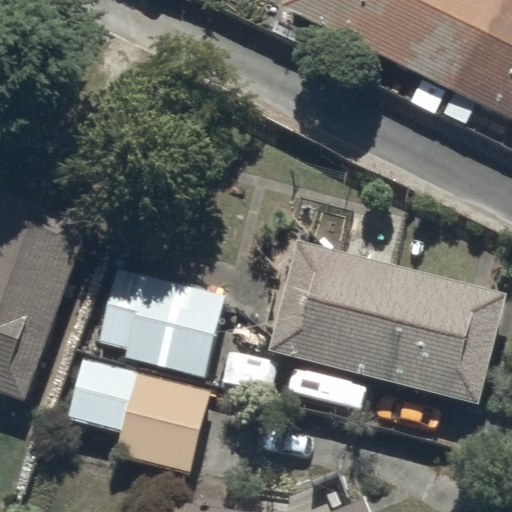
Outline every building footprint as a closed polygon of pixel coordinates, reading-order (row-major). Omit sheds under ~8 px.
[(511,0),(281,0),(280,3),(511,118),(511,0)] [(0,391),(22,399),(90,223),(0,188),(0,391)] [(507,291),(297,239),(266,352),(479,405),(507,291)] [(225,295),(119,266),(98,341),(127,349),(124,358),(203,379),(225,295)] [(210,391),(84,356),(67,418),(120,433),(114,453),(187,473),(210,391)] [(326,511),(254,511),(175,500),(172,511),(371,511),(365,495),(326,511)]
